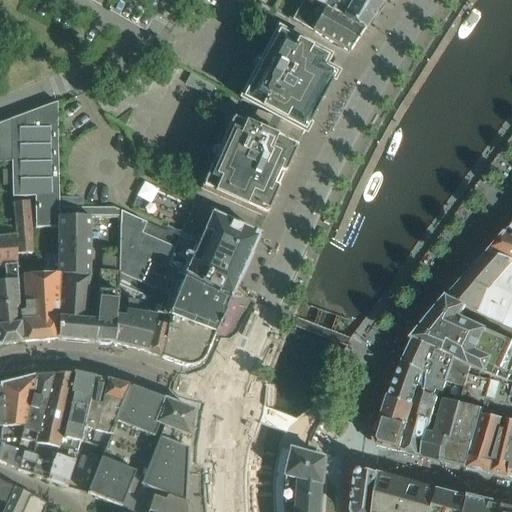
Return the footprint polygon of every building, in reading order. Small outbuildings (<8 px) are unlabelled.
[(253,0),(234,0),(251,10),(256,1),(253,0)] [(362,30),(309,0),(305,0),(292,21),(304,28),(305,27),(349,53),(364,31),(362,30)] [(309,0),(362,30),(364,31),(384,0),(309,0)] [(329,72),(334,63),(278,33),(241,100),(302,134),(303,135),(335,76),(329,72)] [(182,62),(164,52),(158,62),(176,72),(182,62)] [(216,89),(191,75),(185,85),(210,99),(216,89)] [(58,227),(58,218),(58,208),(60,208),(59,102),(10,120),(11,161),(12,196),(35,196),(35,227),(58,227)] [(266,218),(297,148),(232,119),(201,189),(266,218)] [(0,161),(11,161),(10,120),(0,123),(0,161)] [(35,254),(32,228),(29,201),(12,202),(15,225),(12,225),(12,226),(15,256),(35,254)] [(230,299),(258,234),(211,212),(210,214),(193,207),(178,238),(165,269),(176,273),(230,299)] [(58,208),(58,218),(89,217),(119,217),(119,224),(117,272),(118,272),(118,274),(119,274),(118,284),(152,299),(156,291),(167,296),(160,315),(168,318),(168,319),(170,320),(180,322),(215,334),(219,325),(230,299),(176,273),(165,269),(178,238),(119,212),(110,208),(60,208),(58,208)] [(89,278),(89,217),(58,218),(58,227),(57,275),(57,276),(59,275),(58,340),(83,343),(88,281),(89,278)] [(0,347),(22,344),(17,261),(15,261),(15,256),(12,226),(0,227),(0,266),(2,267),(4,283),(0,283),(0,347)] [(511,236),(507,235),(490,256),(511,262),(511,236)] [(511,262),(490,256),(448,300),(466,308),(466,309),(511,329),(511,262)] [(47,289),(46,276),(46,275),(27,276),(26,260),(17,261),(22,344),(25,343),(44,341),(45,341),(42,311),(43,311),(42,289),(47,289)] [(113,345),(118,299),(116,299),(118,284),(119,274),(118,274),(118,272),(117,272),(100,270),(99,282),(98,293),(97,293),(95,315),(96,314),(93,343),(94,344),(95,344),(95,343),(106,344),(113,345)] [(57,276),(57,275),(46,275),(46,276),(47,289),(42,289),(43,311),(42,311),(45,341),(57,340),(58,340),(59,275),(57,276)] [(98,293),(99,282),(88,281),(83,343),(93,343),(96,314),(95,315),(97,293),(98,293)] [(146,353),(155,325),(152,324),(153,318),(135,315),(136,303),(118,299),(113,345),(114,345),(146,353)] [(511,342),(461,320),(466,309),(466,308),(448,300),(448,301),(440,310),(415,341),(454,360),(471,368),(486,376),(492,378),(511,384),(511,342)] [(215,335),(215,334),(180,322),(170,320),(168,319),(165,333),(166,333),(165,340),(160,359),(184,368),(196,366),(205,358),(215,335)] [(160,359),(165,340),(161,339),(163,327),(155,325),(146,353),(147,353),(159,358),(160,358),(159,359),(160,359)] [(441,401),(454,360),(415,341),(403,364),(424,374),(418,395),(441,401)] [(450,440),(461,405),(445,402),(448,393),(457,396),(456,398),(458,401),(462,401),(471,368),(454,360),(441,401),(435,423),(422,459),(441,464),(447,439),(450,440)] [(424,374),(403,364),(390,399),(414,407),(418,395),(424,374)] [(472,450),(492,378),(486,376),(471,368),(462,401),(461,405),(450,440),(447,439),(441,464),(468,470),(472,450)] [(67,402),(72,375),(52,376),(41,416),(35,444),(56,449),(67,402)] [(90,391),(92,379),(74,376),(73,375),(72,375),(67,402),(70,403),(62,438),(71,441),(67,454),(66,454),(64,460),(54,456),(51,462),(51,463),(45,481),(65,488),(79,442),(90,391)] [(41,416),(52,376),(36,376),(36,377),(35,377),(35,378),(30,379),(24,413),(26,414),(23,428),(22,428),(19,441),(35,444),(41,416)] [(511,396),(511,384),(492,378),(472,450),(468,470),(491,475),(511,396)] [(24,413),(30,379),(27,380),(0,386),(0,415),(1,428),(0,442),(0,443),(0,463),(18,471),(23,453),(17,451),(19,441),(22,428),(23,428),(26,414),(24,413)] [(91,444),(106,382),(92,379),(90,391),(79,442),(91,444)] [(107,434),(127,387),(107,382),(106,382),(91,444),(103,447),(103,446),(107,434)] [(163,401),(145,394),(129,388),(127,387),(107,434),(124,442),(119,453),(128,457),(144,420),(153,423),(163,401)] [(435,423),(441,401),(418,395),(414,407),(390,399),(382,421),(409,429),(413,417),(435,423)] [(511,396),(491,475),(510,478),(511,469),(511,396)] [(188,438),(193,412),(191,411),(163,401),(153,423),(144,420),(128,457),(136,457),(165,468),(163,473),(186,480),(187,450),(178,447),(182,436),(187,438),(188,438)] [(422,459),(435,423),(413,417),(409,429),(401,453),(422,459)] [(401,453),(409,429),(382,421),(381,425),(376,442),(379,448),(396,452),(401,453)] [(184,504),(186,480),(163,473),(165,468),(136,457),(128,457),(119,453),(103,446),(103,447),(86,493),(87,494),(128,511),(147,511),(154,494),(184,504)] [(324,460),(294,452),(290,451),(289,456),(284,477),(283,488),(283,490),(283,499),(284,509),(284,511),(317,511),(319,486),(321,486),(324,460)] [(31,476),(36,458),(23,453),(18,471),(31,476)] [(45,481),(51,463),(36,458),(31,476),(45,481)] [(374,511),(379,476),(364,472),(358,477),(353,511),(374,511)] [(467,511),(470,501),(438,493),(379,476),(374,511),(467,511)] [(0,481),(0,504),(1,503),(1,502),(5,504),(12,488),(8,486),(0,481)] [(21,511),(29,495),(12,488),(0,511),(21,511)] [(184,511),(184,504),(154,494),(147,511),(184,511)] [(43,511),(47,504),(29,495),(21,511),(43,511)] [(503,511),(504,509),(470,501),(467,511),(503,511)]
